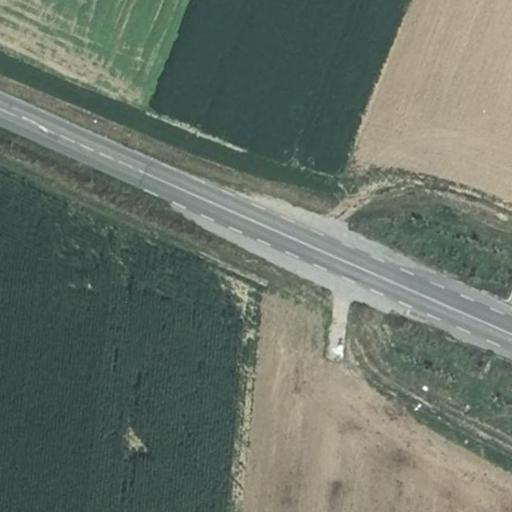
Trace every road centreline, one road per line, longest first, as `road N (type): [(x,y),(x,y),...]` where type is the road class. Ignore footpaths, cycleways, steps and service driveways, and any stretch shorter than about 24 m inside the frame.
road 1 (secondary): [(511,334),(0,105)]
road 2 (track): [(342,258),(332,355),(511,445)]
road 3 (track): [(342,258),(344,211),(382,181),(442,190),(511,217)]
